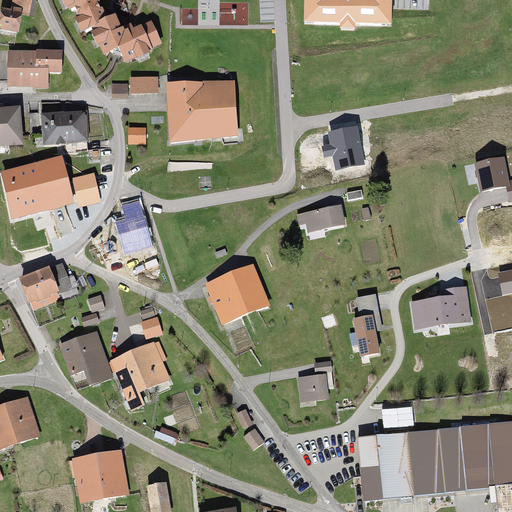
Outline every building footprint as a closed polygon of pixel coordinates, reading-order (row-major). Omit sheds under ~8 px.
[(14,0),(13,15),(4,14),(2,33),(21,35),(22,18),(30,19),(32,1),(22,0),(14,0)] [(63,0),(70,14),(78,11),(83,22),(78,24),(84,37),(93,33),(104,59),(122,51),(128,65),(151,56),(149,52),(162,47),(154,28),(135,35),(132,28),(123,32),(118,20),(109,24),(98,0),(63,0)] [(304,0),(304,22),(340,23),(340,29),(355,29),(355,23),(391,24),(391,0),(304,0)] [(11,55),(10,90),(48,92),(49,74),(62,74),(63,57),(11,55)] [(158,82),(132,82),(132,97),(158,97),(158,82)] [(129,87),(112,86),(112,99),(129,99),(129,87)] [(235,87),(169,89),(171,140),(236,138),(235,87)] [(22,114),(0,114),(0,147),(23,147),(22,114)] [(85,118),(42,118),(42,145),(85,145),(85,118)] [(356,128),(330,133),(332,145),(323,147),(324,156),(334,154),(336,168),(363,163),(356,128)] [(144,131),(130,130),(129,145),(143,146),(144,131)] [(503,156),(474,163),(480,192),(510,186),(503,156)] [(63,164),(6,178),(16,220),(73,206),(63,164)] [(128,220),(116,224),(125,252),(150,244),(137,203),(124,207),(128,220)] [(339,212),(296,219),(297,228),(304,227),(305,235),(342,229),(339,212)] [(52,293),(43,270),(18,281),(28,303),(52,293)] [(252,270),(205,288),(219,326),(266,308),(252,270)] [(511,271),(500,274),(504,293),(511,291),(511,271)] [(440,304),(411,307),(414,332),(469,326),(465,293),(439,296),(440,304)] [(379,329),(372,296),(354,300),(359,319),(352,321),(359,357),(375,354),(370,331),(379,329)] [(112,378),(97,337),(62,351),(72,379),(87,373),(92,386),(112,378)] [(156,346),(112,363),(132,414),(144,409),(139,395),(170,383),(156,346)] [(328,366),(313,368),(314,379),(329,377),(328,366)] [(320,380),(297,381),(298,405),(321,404),(320,380)] [(29,402),(0,411),(0,451),(40,438),(29,402)] [(244,412),(236,415),(242,433),(250,430),(244,412)] [(511,511),(511,424),(354,439),(360,502),(485,491),(487,504),(494,504),(495,511),(511,511)] [(254,434),(245,440),(252,453),(262,447),(254,434)] [(122,457),(76,464),(82,505),(128,498),(122,457)] [(150,491),(152,511),(168,511),(166,489),(150,491)]
